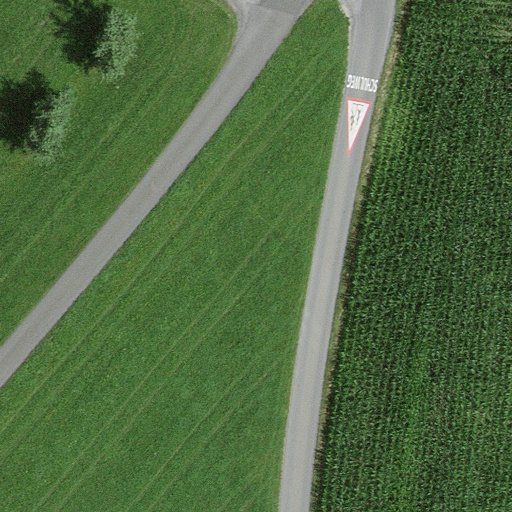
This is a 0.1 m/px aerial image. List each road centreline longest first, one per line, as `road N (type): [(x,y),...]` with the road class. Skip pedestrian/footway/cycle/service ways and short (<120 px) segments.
road 1 (unclassified): [(377,0),(312,352),(294,511)]
road 2 (track): [(307,0),(275,28),(0,358)]
